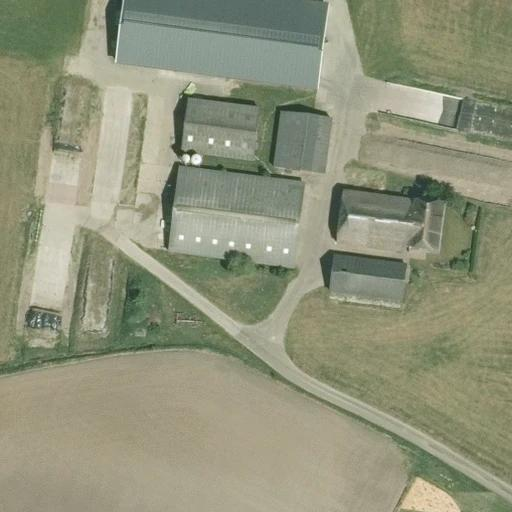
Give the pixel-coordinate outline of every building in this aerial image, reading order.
[(316,90),(327,9),(260,0),(125,0),(117,64),(316,90)] [(423,107),(505,123),(509,100),(428,85),(423,107)] [(141,164),(143,87),(119,86),(117,163),(141,164)] [(258,110),(187,101),(181,153),(251,162),(258,110)] [(338,169),(345,112),(294,106),(287,163),(338,169)] [(302,184),(179,168),(168,252),(291,268),(302,184)] [(434,252),(440,206),(413,203),(413,202),(342,194),(336,245),(408,254),(409,249),(434,252)] [(405,266),(334,257),(329,293),(400,302),(405,266)] [(122,299),(125,284),(100,278),(96,293),(122,299)]
